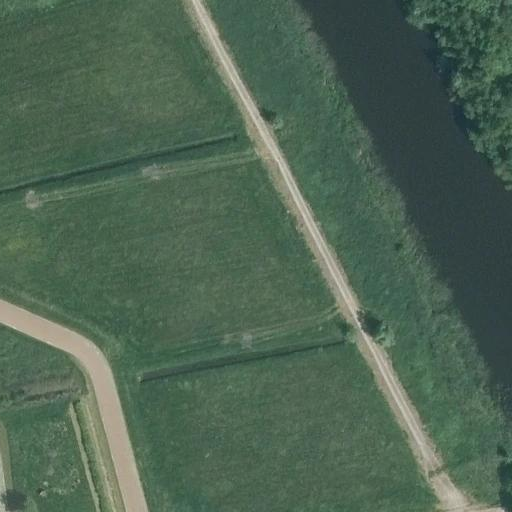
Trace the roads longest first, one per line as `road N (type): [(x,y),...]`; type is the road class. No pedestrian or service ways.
road 1 (unclassified): [(196,0),(459,511)]
road 2 (unclassified): [(0,314),(79,346),(98,379),(129,511)]
